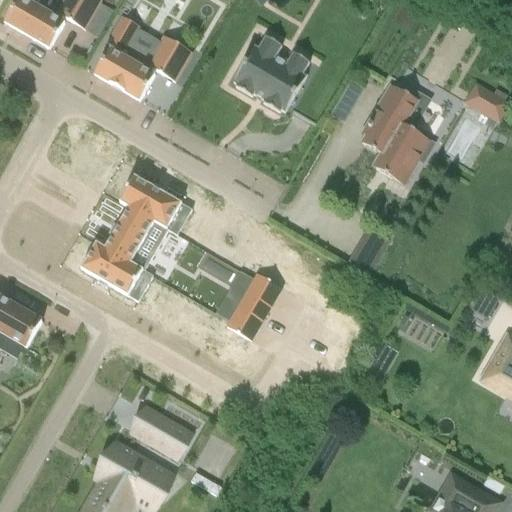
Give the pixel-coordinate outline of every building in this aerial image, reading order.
[(18,0),(4,26),(47,52),(47,51),(49,52),(64,26),(63,26),(65,22),(84,33),(101,4),(94,0),(65,0),(56,17),(57,18),(55,21),(18,0)] [(109,52),(94,78),(139,105),(154,79),(153,78),(155,75),(174,86),(191,57),(163,40),(151,59),(129,46),(139,30),(137,29),(137,30),(122,21),(123,21),(121,20),(106,46),(113,50),(111,54),(109,52)] [(279,116),(280,114),(284,116),(306,80),(302,77),(308,66),(292,56),(287,64),(276,57),(281,50),(264,40),(257,51),(254,49),(232,86),(236,88),(235,91),(251,100),(253,98),(264,104),(262,107),(279,116)] [(401,128),(416,104),(390,89),(362,138),(365,140),(361,147),(382,160),(375,173),(402,189),(418,162),(422,164),(431,148),(427,145),(428,144),(401,128)] [(495,99),(484,117),(498,126),(509,108),(495,99)] [(134,180),(118,206),(127,211),(176,239),(191,213),(134,180)] [(127,211),(104,251),(143,274),(167,234),(127,211)] [(95,246),(80,272),(137,306),(152,279),(143,274),(104,251),(95,246)] [(355,254),(348,265),(369,276),(374,268),(375,266),(376,265),(355,254)] [(256,278),(246,295),(271,309),(280,289),(256,278)] [(246,295),(236,313),(260,327),(271,309),(246,295)] [(41,325),(0,301),(0,335),(26,351),(41,325)] [(236,313),(226,330),(250,345),(260,327),(236,313)] [(511,342),(508,340),(482,384),(511,400),(511,342)] [(384,349),(369,375),(381,382),(396,355),(384,349)] [(303,395),(309,385),(298,379),(292,390),(303,395)] [(150,442),(148,445),(177,462),(191,438),(188,437),(161,422),(150,442)] [(83,511),(125,511),(131,503),(146,511),(148,511),(157,497),(162,500),(173,481),(170,480),(114,447),(106,462),(104,466),(106,467),(109,469),(104,477),(101,481),(99,485),(103,487),(95,501),(91,499),(83,511)] [(220,491),(195,476),(190,485),(215,499),(220,491)] [(489,511),(494,504),(466,488),(455,507),(448,503),(442,511),(489,511)]
